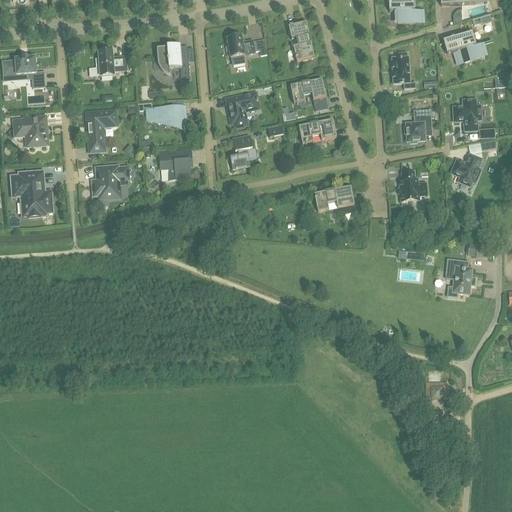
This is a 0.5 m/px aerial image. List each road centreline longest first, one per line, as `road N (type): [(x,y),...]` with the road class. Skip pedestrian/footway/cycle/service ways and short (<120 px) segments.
road 1 (residential): [(317,0),(361,163)]
road 2 (residential): [(71,190),(60,29)]
road 3 (residential): [(209,172),(197,17)]
road 4 (unclassified): [(461,511),(467,368)]
road 5 (residential): [(60,29),(197,17)]
